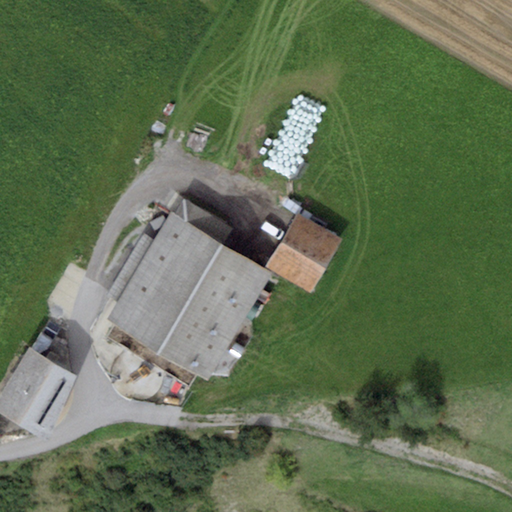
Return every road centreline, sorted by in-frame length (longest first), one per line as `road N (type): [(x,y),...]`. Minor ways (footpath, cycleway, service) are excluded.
road 1 (track): [(178,419),(259,418),(317,430),(494,478),(511,494)]
road 2 (residential): [(0,451),(50,441),(98,412),(178,419)]
